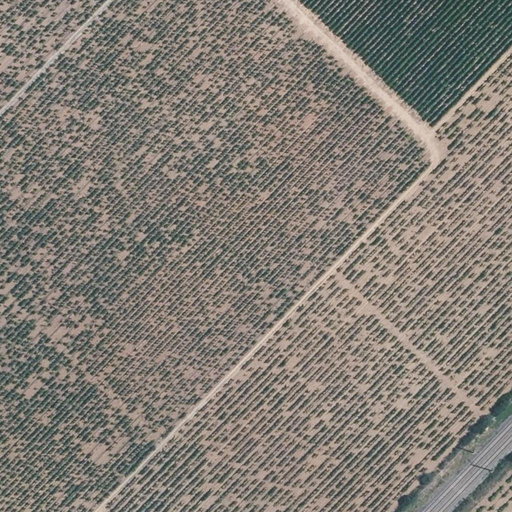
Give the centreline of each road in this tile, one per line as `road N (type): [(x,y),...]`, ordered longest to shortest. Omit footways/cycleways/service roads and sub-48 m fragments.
road 1 (track): [(109,511),(447,160),(428,140),(511,52)]
road 2 (track): [(428,140),(282,0)]
road 3 (track): [(113,0),(0,115)]
